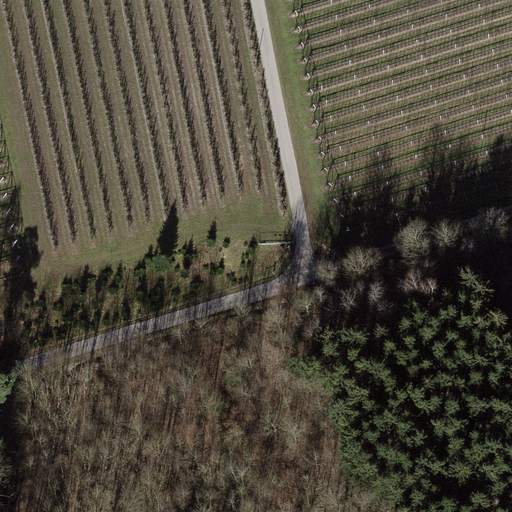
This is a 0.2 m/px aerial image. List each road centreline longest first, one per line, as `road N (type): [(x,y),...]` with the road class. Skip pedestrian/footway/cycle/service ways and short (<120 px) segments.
road 1 (track): [(309,275),(0,374)]
road 2 (track): [(258,0),(309,275)]
road 3 (track): [(511,209),(309,275)]
road 4 (track): [(15,369),(4,448),(14,511)]
